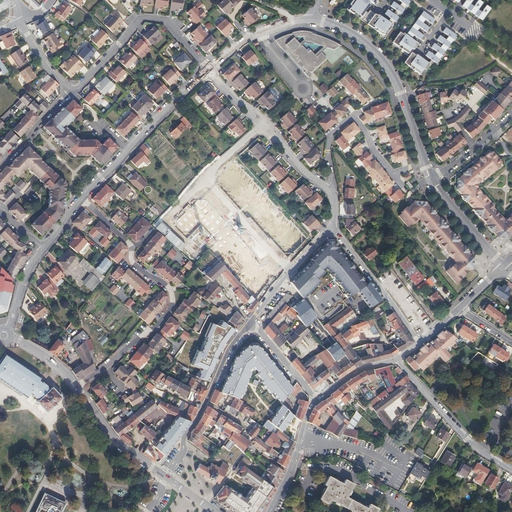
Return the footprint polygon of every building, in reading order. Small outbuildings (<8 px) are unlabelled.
[(154,0),(153,8),(159,8),(159,6),(161,6),(165,7),(166,0),(154,0)] [(170,0),(169,10),(174,11),(174,8),(177,9),(181,9),(182,0),(170,0)] [(232,6),(226,0),(221,0),(216,5),(225,15),(228,12),(227,10),(229,9),(232,6)] [(388,31),(410,2),(407,0),(398,0),(402,2),(399,6),(393,2),(390,6),(396,10),(394,14),(388,9),(384,14),(390,18),(388,22),(378,14),(377,16),(370,10),(368,13),(365,11),(371,2),(377,7),(380,3),(377,1),(377,0),(352,0),(346,9),(382,35),(386,30),(388,31)] [(470,4),(472,0),(466,0),(462,6),(466,9),(470,4)] [(478,10),(483,3),(479,0),(478,0),(474,6),(470,11),(474,15),(478,10)] [(198,2),(186,13),(189,17),(192,20),(190,21),(194,25),(204,15),(199,9),(202,7),(198,2)] [(72,10),(63,4),(56,13),(64,19),(72,10)] [(482,20),(491,8),(486,5),(481,12),(478,17),(482,20)] [(250,8),(242,15),(244,18),(246,20),(244,22),(248,25),(257,17),(250,8)] [(109,14),(111,16),(103,24),(111,32),(116,27),(117,27),(120,24),(119,24),(122,21),(112,11),(109,14)] [(435,20),(423,11),(420,16),(425,19),(432,24),(435,20)] [(40,19),(33,22),(38,28),(40,30),(42,33),(49,28),(46,24),(44,19),(41,21),(40,19)] [(218,24),(215,27),(217,29),(224,37),(228,34),(227,32),(229,30),(231,28),(224,19),(221,21),(219,21),(218,23),(218,24)] [(422,23),(417,19),(414,24),(419,27),(426,32),(429,28),(422,23)] [(144,31),(140,34),(149,45),(156,39),(154,37),(158,33),(152,26),(148,30),(145,32),(144,31)] [(198,26),(190,34),(193,37),(194,38),(193,39),(196,43),(202,38),(206,35),(198,26)] [(417,31),(412,27),(409,31),(414,35),(420,40),(424,35),(417,31)] [(400,31),(392,42),(409,55),(404,63),(419,74),(423,69),(425,70),(429,64),(433,67),(456,35),(446,28),(442,32),(448,36),(446,40),(440,35),(437,40),(443,44),(440,48),(434,43),(431,48),(437,52),(434,55),(428,51),(425,55),(431,60),(429,63),(418,56),(417,57),(411,52),(418,43),(411,38),(406,35),(400,31)] [(99,33),(91,42),(98,49),(101,46),(101,47),(105,43),(104,43),(106,40),(109,37),(102,30),(99,33)] [(300,68),(302,66),(304,69),(307,72),(305,73),(304,74),(306,76),(308,78),(311,76),(309,74),(313,71),(326,59),(321,53),(326,48),(333,50),(341,46),(333,42),(328,40),(324,38),(319,36),(312,34),(312,33),(310,32),(307,31),(305,31),(301,31),(297,31),(295,32),(291,33),(292,34),(287,35),(280,37),(275,40),(276,43),(281,48),(284,51),(286,50),(290,55),(289,56),(294,61),(296,59),(298,61),(295,63),(300,68)] [(11,32),(0,37),(6,49),(15,45),(12,40),(11,36),(13,36),(11,32)] [(44,38),(43,40),(46,44),(47,43),(49,46),(51,49),(50,50),(52,53),(59,48),(57,45),(60,44),(52,33),(44,38)] [(209,36),(204,40),(198,46),(203,51),(206,49),(207,50),(216,42),(209,36)] [(135,43),(133,45),(130,48),(137,55),(146,45),(139,39),(135,43)] [(173,39),(170,42),(175,47),(178,45),(173,39)] [(95,49),(88,43),(78,53),(85,60),(89,57),(88,56),(90,55),(95,49)] [(19,49),(10,55),(18,67),(27,61),(25,58),(24,56),(19,49)] [(124,56),(123,54),(118,60),(126,68),(136,57),(130,50),(126,54),(124,56)] [(244,55),(245,56),(242,59),(248,66),(251,63),(252,64),(257,60),(250,51),(244,55)] [(190,61),(183,53),(173,62),(180,70),(183,67),(186,64),(190,61)] [(65,62),(64,61),(59,66),(70,76),(71,76),(73,74),(73,71),(76,68),(78,70),(83,65),(73,55),(65,62)] [(228,81),(235,75),(240,71),(234,64),(222,74),(228,81)] [(28,66),(19,72),(26,83),(35,77),(35,76),(32,73),(31,73),(29,71),(31,70),(28,66)] [(110,71),(107,74),(116,82),(125,72),(118,66),(115,69),(112,72),(110,71)] [(170,69),(161,77),(169,85),(172,83),(175,80),(174,80),(177,77),(179,74),(173,67),(170,70),(170,69)] [(347,73),(339,80),(345,86),(353,79),(347,73)] [(234,87),(236,86),(237,87),(240,90),(249,83),(241,74),(237,77),(230,83),(234,87)] [(235,75),(228,81),(230,83),(237,77),(235,75)] [(100,82),(99,81),(94,86),(103,95),(113,84),(105,76),(103,79),(104,79),(103,80),(102,80),(100,82)] [(58,85),(51,78),(40,89),(47,96),(58,85)] [(353,79),(345,86),(353,94),(354,93),(360,88),(360,87),(353,79)] [(167,89),(158,80),(147,90),(156,98),(159,95),(160,93),(161,94),(167,89)] [(257,85),(254,82),(244,92),(247,96),(249,94),(251,96),(253,99),(262,91),(260,89),(260,87),(259,85),(257,85)] [(324,83),(320,87),(324,92),(328,88),(324,83)] [(337,93),(338,92),(336,89),(333,86),(327,91),(333,97),(337,93)] [(31,87),(24,93),(29,98),(30,99),(34,95),(37,92),(31,87)] [(208,89),(207,88),(198,96),(204,102),(209,99),(215,93),(216,92),(211,87),(208,89)] [(354,93),(363,103),(369,98),(360,88),(354,93)] [(99,96),(92,89),(83,99),(90,105),(99,96)] [(458,93),(459,93),(456,98),(457,99),(461,101),(463,98),(466,94),(466,93),(461,89),(458,93)] [(504,89),(503,90),(511,97),(511,95),(506,90),(504,89)] [(458,93),(453,90),(448,98),(454,101),(456,98),(459,93),(458,93)] [(502,92),(500,93),(510,101),(511,99),(511,98),(511,97),(503,90),(502,92)] [(273,97),(268,91),(258,100),(261,104),(263,103),(265,106),(269,110),(276,103),(272,99),(273,97)] [(426,92),(416,96),(419,103),(420,103),(429,100),(426,92)] [(24,93),(19,98),(24,103),(29,98),(24,93)] [(500,93),(497,97),(506,105),(510,101),(500,93)] [(32,100),(35,103),(30,109),(30,110),(26,115),(33,122),(38,117),(50,104),(38,94),(35,97),(32,100)] [(143,95),(138,101),(146,110),(150,106),(152,104),(143,95)] [(217,95),(211,101),(207,104),(215,113),(223,105),(220,102),(219,100),(220,99),(217,95)] [(497,97),(493,102),(503,110),(506,105),(497,97)] [(340,103),(341,104),(334,109),(336,110),(340,116),(341,117),(348,112),(345,109),(351,104),(347,99),(346,99),(343,101),(340,103)] [(54,138),(62,146),(63,146),(65,148),(68,150),(73,155),(83,155),(84,155),(90,155),(91,156),(92,155),(95,157),(94,159),(99,164),(102,164),(111,155),(111,154),(117,147),(108,138),(101,145),(95,140),(79,140),(65,127),(74,118),(73,118),(79,111),(78,110),(80,108),(72,100),(64,109),(63,107),(52,119),(51,118),(44,125),(42,127),(48,132),(54,138)] [(429,100),(420,103),(422,108),(430,106),(431,106),(429,100)] [(138,101),(131,108),(135,112),(140,116),(142,114),(146,110),(138,101)] [(493,102),(492,101),(483,110),(487,114),(488,113),(493,118),(494,119),(503,110),(493,102)] [(388,102),(381,105),(384,115),(384,116),(392,113),(388,102)] [(384,115),(381,105),(371,108),(371,109),(372,109),(375,119),(384,116),(384,115)] [(305,113),(310,118),(316,111),(311,106),(308,108),(304,112),(305,113)] [(422,108),(421,109),(423,114),(432,111),(430,106),(422,108)] [(226,108),(216,117),(218,119),(218,121),(220,123),(221,123),(224,125),(232,118),(230,115),(228,113),(229,112),(226,108)] [(375,119),(372,109),(371,109),(368,110),(364,112),(365,114),(360,118),(365,124),(367,122),(375,119)] [(340,116),(336,110),(332,113),(336,119),(340,116)] [(432,111),(423,114),(424,118),(427,128),(436,125),(434,118),(438,118),(437,114),(436,110),(432,111)] [(477,116),(479,118),(486,124),(489,121),(493,118),(488,113),(487,114),(483,110),(480,113),(477,116)] [(288,112),(280,119),(282,122),(284,124),(282,126),(286,130),(296,120),(294,118),(294,116),(292,114),(291,114),(288,112)] [(331,112),(324,117),(331,126),(337,121),(336,119),(332,113),(331,112)] [(129,116),(128,115),(123,120),(124,121),(130,127),(135,122),(134,121),(137,118),(133,114),(131,113),(129,116)] [(24,117),(32,125),(34,122),(33,122),(26,115),(24,117)] [(32,125),(24,117),(12,129),(20,137),(32,125)] [(325,131),(331,126),(324,117),(318,122),(325,131)] [(238,118),(227,127),(233,133),(234,132),(239,136),(246,130),(242,126),(240,124),(241,122),(238,118)] [(486,124),(479,118),(471,126),(478,132),(486,124)] [(168,122),(166,119),(156,129),(159,131),(161,129),(168,122)] [(130,127),(124,121),(116,129),(122,134),(124,131),(125,132),(130,127)] [(179,123),(174,128),(175,129),(171,134),(175,138),(185,128),(181,124),(180,124),(179,123)] [(349,126),(347,127),(354,136),(360,131),(353,123),(349,126)] [(297,124),(289,132),(292,135),(293,137),(292,138),(295,142),(305,133),(297,124)] [(471,126),(470,125),(464,129),(471,138),(478,132),(471,126)] [(376,129),(379,136),(387,133),(385,126),(376,128),(376,129)] [(354,136),(347,127),(344,130),(341,133),(342,134),(341,135),(342,136),(346,142),(354,136)] [(437,127),(428,131),(430,139),(440,135),(437,127)] [(161,129),(159,131),(165,138),(168,136),(161,129)] [(0,142),(0,153),(1,155),(7,149),(7,150),(14,143),(13,143),(18,138),(10,131),(5,135),(6,136),(0,142)] [(388,137),(390,143),(400,140),(398,132),(388,135),(388,137)] [(459,133),(453,138),(454,140),(454,139),(459,147),(460,147),(464,143),(462,141),(464,140),(459,133)] [(346,142),(342,136),(339,138),(335,141),(343,150),(349,145),(346,142)] [(313,146),(305,137),(297,145),(300,148),(301,150),(300,151),(303,155),(309,149),(313,146)] [(454,140),(451,142),(457,149),(459,147),(454,139),(454,140)] [(400,140),(390,143),(393,151),(390,152),(392,156),(400,153),(399,149),(403,148),(400,140)] [(451,142),(445,147),(450,153),(457,149),(451,142)] [(258,143),(249,150),(252,153),(252,155),(253,157),(255,157),(257,159),(268,150),(264,146),(262,148),(261,146),(258,143)] [(352,149),(359,158),(365,153),(360,148),(362,146),(360,143),(352,149)] [(139,150),(141,152),(131,161),(137,168),(143,162),(145,165),(149,161),(145,157),(151,153),(144,145),(139,150)] [(445,147),(442,149),(448,156),(450,153),(445,147)] [(17,158),(13,161),(14,162),(8,168),(14,173),(18,177),(27,168),(30,171),(29,172),(33,175),(33,174),(38,179),(49,168),(40,159),(37,155),(33,151),(32,153),(27,148),(17,158)] [(315,148),(311,152),(305,157),(304,158),(309,165),(321,155),(315,148)] [(448,156),(442,149),(436,154),(441,161),(448,156)] [(492,151),(491,149),(488,152),(482,157),(482,156),(481,156),(480,156),(479,157),(479,158),(480,159),(458,178),(458,184),(458,190),(475,210),(498,237),(498,239),(504,240),(509,240),(510,239),(511,238),(511,237),(511,215),(507,220),(507,219),(506,220),(505,220),(501,215),(500,216),(493,207),(494,207),(487,198),(484,195),(483,196),(477,188),(477,187),(477,184),(487,175),(488,176),(491,173),(498,167),(500,166),(499,165),(502,162),(492,151)] [(400,153),(392,156),(394,163),(407,159),(404,151),(400,153)] [(372,158),(366,152),(365,153),(359,158),(358,159),(365,168),(371,163),(369,161),(372,158)] [(268,154),(260,162),(267,170),(277,162),(274,158),(272,159),(271,157),(268,154)] [(371,163),(365,168),(370,174),(369,175),(371,177),(381,169),(374,160),(371,163)] [(278,165),(269,173),(278,182),(288,173),(284,169),(283,170),(281,168),(278,165)] [(0,173),(0,197),(3,194),(0,190),(0,188),(4,185),(4,184),(14,173),(8,168),(7,166),(0,173)] [(48,196),(49,196),(48,208),(30,226),(33,228),(34,228),(42,235),(58,219),(61,216),(62,209),(63,209),(65,198),(64,198),(66,185),(49,168),(38,179),(44,184),(43,185),(49,190),(48,196)] [(375,180),(379,185),(388,178),(389,177),(381,169),(371,177),(373,181),(375,180)] [(131,174),(127,178),(139,190),(146,184),(135,173),(132,176),(131,174)] [(409,173),(403,178),(406,181),(412,177),(409,173)] [(288,177),(280,185),(282,187),(282,189),(283,191),(285,191),(287,194),(289,192),(298,184),(294,180),(292,182),(290,180),(288,177)] [(388,178),(379,185),(386,194),(392,189),(390,187),(393,185),(388,178)] [(21,179),(16,185),(21,190),(27,185),(21,179)] [(354,180),(346,179),(344,198),(353,199),(354,180)] [(105,184),(99,191),(104,196),(102,198),(105,201),(105,202),(107,204),(110,201),(108,199),(114,192),(106,185),(105,184)] [(303,184),(295,191),(303,200),(307,197),(313,191),(309,188),(308,189),(306,187),(303,184)] [(131,192),(123,185),(115,193),(123,201),(131,192)] [(392,189),(386,194),(389,197),(390,197),(395,203),(403,195),(399,189),(395,192),(392,189)] [(9,190),(4,195),(0,199),(0,200),(4,205),(15,195),(9,190)] [(315,194),(309,199),(305,203),(310,208),(313,206),(314,207),(322,199),(316,192),(315,194)] [(96,193),(91,199),(100,207),(105,202),(105,201),(102,198),(97,194),(96,193)] [(272,215),(278,210),(265,196),(259,201),(272,215)] [(16,203),(13,205),(24,216),(27,213),(16,203)] [(403,213),(404,215),(401,217),(410,228),(414,225),(415,226),(422,220),(428,227),(433,233),(432,234),(446,251),(447,250),(455,260),(458,263),(455,266),(452,269),(453,270),(449,273),(459,285),(465,280),(467,278),(466,277),(473,271),(474,270),(476,270),(476,265),(476,259),(475,259),(473,258),(451,231),(440,218),(428,205),(422,204),(417,203),(410,209),(409,208),(403,213)] [(13,205),(9,210),(20,221),(24,216),(13,205)] [(351,205),(346,205),(345,214),(354,214),(354,205),(351,205)] [(119,209),(114,215),(117,217),(113,222),(119,227),(126,220),(127,218),(121,212),(122,212),(119,209)] [(81,212),(77,218),(85,225),(90,219),(81,212)] [(306,219),(305,221),(303,223),(311,231),(313,229),(315,227),(317,229),(321,225),(316,220),(312,215),(309,218),(307,217),(306,219)] [(135,222),(132,225),(141,233),(143,231),(145,232),(150,225),(142,218),(141,217),(136,223),(135,222)] [(85,225),(77,218),(71,224),(72,225),(79,231),(85,225)] [(103,226),(98,222),(93,228),(98,232),(103,226)] [(359,229),(354,222),(347,228),(352,235),(359,229)] [(378,228),(375,224),(368,229),(372,233),(378,228)] [(129,228),(131,229),(126,234),(126,235),(135,243),(140,236),(139,235),(141,233),(132,225),(129,228)] [(98,232),(98,233),(103,238),(104,237),(109,231),(103,226),(98,232)] [(298,243),(306,235),(298,227),(290,235),(298,243)] [(8,228),(0,236),(11,246),(16,241),(18,239),(8,228)] [(158,232),(151,239),(156,244),(159,247),(166,239),(158,232)] [(72,238),(74,240),(68,246),(76,253),(78,250),(86,242),(76,234),(72,238)] [(282,258),(293,248),(285,240),(274,249),(282,258)] [(13,248),(18,251),(7,270),(9,272),(9,274),(10,275),(13,279),(14,279),(19,270),(19,269),(20,269),(27,257),(27,255),(26,255),(22,252),(25,246),(17,241),(13,248)] [(329,265),(342,255),(336,249),(338,247),(333,241),(328,242),(311,259),(312,260),(301,272),(292,280),(290,283),(301,296),(303,299),(305,296),(320,282),(317,279),(324,272),(323,271),(326,268),(329,265)] [(120,242),(114,249),(122,255),(127,249),(120,242)] [(149,242),(143,248),(144,249),(150,254),(151,255),(157,249),(159,251),(161,248),(159,247),(156,244),(154,247),(149,242)] [(379,252),(373,245),(363,253),(368,260),(379,252)] [(114,249),(113,250),(122,258),(123,256),(122,255),(114,249)] [(150,254),(144,249),(137,257),(143,263),(150,254)] [(77,257),(69,250),(58,262),(66,269),(77,257)] [(113,250),(108,256),(116,264),(122,258),(113,250)] [(333,275),(349,263),(346,259),(342,255),(329,265),(326,268),(331,273),(333,275)] [(398,264),(398,263),(403,270),(403,271),(412,264),(412,263),(411,263),(406,257),(406,256),(397,263),(398,264)] [(103,272),(111,263),(105,258),(95,269),(101,274),(103,272)] [(84,259),(79,265),(89,273),(90,274),(82,283),(90,290),(103,276),(101,274),(95,269),(85,260),(84,259)] [(156,259),(156,260),(151,265),(154,268),(159,262),(156,259)] [(160,261),(159,262),(154,268),(153,269),(159,274),(166,266),(160,261)] [(225,267),(220,261),(214,267),(212,269),(206,275),(212,281),(220,273),(226,268),(225,267)] [(341,286),(358,274),(349,263),(333,275),(341,286)] [(62,273),(53,264),(45,272),(49,277),(53,282),(59,276),(62,273)] [(412,264),(403,271),(404,271),(409,277),(408,277),(409,278),(418,271),(417,270),(417,271),(412,265),(412,264)] [(169,269),(166,266),(159,274),(162,277),(169,269)] [(206,275),(212,269),(209,266),(203,272),(204,273),(206,275)] [(0,313),(8,311),(15,282),(13,281),(13,279),(2,267),(0,272),(0,313)] [(125,272),(118,267),(111,276),(117,281),(120,277),(125,272)] [(169,268),(169,269),(162,277),(168,282),(170,280),(175,274),(169,268)] [(226,268),(220,273),(223,276),(229,281),(234,277),(226,268)] [(126,271),(125,272),(120,277),(126,282),(129,279),(133,274),(127,269),(126,271)] [(418,271),(409,278),(410,278),(414,284),(414,285),(423,278),(423,277),(422,278),(417,272),(418,271)] [(176,272),(175,274),(170,280),(176,285),(180,281),(183,278),(176,272)] [(204,273),(202,276),(212,285),(214,283),(212,281),(206,275),(204,273)] [(223,276),(220,273),(212,281),(214,283),(215,283),(223,276)] [(357,290),(366,285),(358,274),(341,286),(349,296),(357,290)] [(136,276),(132,281),(129,285),(128,285),(135,290),(142,282),(136,276)] [(46,280),(41,283),(36,287),(43,295),(47,292),(50,297),(56,293),(55,292),(58,290),(55,286),(53,282),(49,277),(46,280)] [(234,277),(229,281),(232,285),(236,290),(240,287),(242,285),(237,280),(234,277)] [(237,280),(242,285),(245,289),(249,293),(251,296),(253,297),(256,294),(240,277),(237,280)] [(148,287),(142,282),(135,290),(134,291),(140,296),(143,293),(148,288),(148,287)] [(376,289),(371,282),(366,285),(357,290),(364,299),(369,307),(383,297),(376,289)] [(212,285),(209,289),(216,294),(220,288),(215,283),(214,283),(212,285)] [(501,287),(497,285),(492,292),(504,300),(511,290),(508,288),(508,287),(505,285),(504,286),(502,285),(501,287)] [(240,287),(236,290),(233,292),(237,296),(243,291),(240,287)] [(216,294),(209,289),(202,297),(209,302),(213,298),(216,294)] [(167,296),(161,291),(153,300),(160,305),(167,296)] [(237,296),(243,304),(244,304),(247,302),(246,301),(249,298),(247,295),(243,291),(237,296)] [(435,292),(432,294),(428,297),(435,305),(442,300),(435,292)] [(275,307),(274,307),(273,310),(272,310),(270,313),(270,312),(268,315),(267,315),(266,318),(265,318),(262,321),(268,325),(270,323),(278,312),(281,310),(281,309),(286,304),(293,296),(286,293),(284,296),(282,299),(281,299),(280,302),(279,302),(278,304),(277,304),(275,307)] [(196,298),(190,294),(186,300),(193,306),(194,307),(199,300),(196,298)] [(251,296),(249,298),(246,301),(247,302),(248,301),(250,304),(254,299),(253,297),(251,296)] [(303,299),(301,296),(297,299),(299,302),(291,308),(298,314),(302,309),(307,304),(303,299)] [(184,298),(179,304),(189,311),(193,306),(186,300),(184,298)] [(147,304),(145,307),(153,315),(156,312),(157,313),(162,307),(160,305),(153,300),(153,299),(148,305),(147,304)] [(257,302),(254,299),(250,304),(248,307),(252,311),(258,303),(257,302)] [(386,300),(385,300),(379,305),(382,309),(386,307),(385,306),(387,306),(389,305),(386,300)] [(212,305),(214,307),(218,310),(219,310),(221,309),(222,307),(214,302),(212,305)] [(33,308),(33,307),(28,311),(36,321),(47,312),(40,303),(33,308)] [(485,303),(481,309),(490,316),(494,310),(485,303)] [(286,304),(281,309),(285,313),(290,308),(286,304)] [(317,317),(307,304),(302,309),(298,314),(296,316),(298,318),(303,325),(305,327),(312,322),(311,321),(317,317)] [(379,305),(379,304),(371,312),(372,314),(382,309),(379,305)] [(179,305),(177,308),(186,314),(188,312),(179,305)] [(349,306),(331,320),(335,326),(353,312),(349,306)] [(142,311),(143,311),(138,317),(147,324),(152,318),(151,317),(153,315),(145,307),(142,311)] [(244,307),(242,310),(248,317),(250,315),(244,307)] [(290,307),(290,308),(285,313),(286,313),(291,318),(292,319),(296,316),(298,314),(291,308),(290,307)] [(177,308),(173,312),(182,319),(186,314),(177,308)] [(232,308),(229,311),(225,314),(227,316),(229,318),(233,313),(232,308)] [(384,313),(382,309),(372,314),(376,320),(384,313)] [(494,310),(490,316),(501,324),(506,318),(494,310)] [(226,324),(237,331),(245,320),(238,312),(236,311),(230,319),(226,324)] [(173,312),(172,314),(180,321),(182,319),(173,312)] [(278,312),(270,323),(273,325),(276,322),(279,321),(283,316),(278,312)] [(392,313),(387,316),(390,321),(397,316),(394,312),(392,313)] [(167,320),(168,320),(176,326),(179,323),(170,316),(167,320)] [(390,321),(389,322),(393,327),(395,330),(402,325),(397,316),(390,321)] [(76,319),(75,317),(65,329),(64,331),(66,334),(76,319)] [(168,320),(165,324),(173,330),(176,326),(168,320)] [(331,320),(323,325),(331,336),(332,337),(339,332),(338,330),(335,326),(331,320)] [(365,320),(354,324),(357,331),(368,326),(365,320)] [(268,325),(264,330),(272,340),(279,333),(277,330),(273,325),(270,323),(268,325)] [(163,326),(163,327),(171,333),(173,330),(165,324),(163,326)] [(223,328),(223,329),(233,337),(237,331),(226,324),(225,326),(223,328)] [(351,327),(347,330),(352,336),(353,337),(359,333),(357,331),(354,324),(350,325),(351,327)] [(373,324),(368,326),(373,333),(375,334),(378,332),(373,324)] [(217,332),(205,325),(200,334),(210,339),(212,340),(217,332)] [(287,327),(285,325),(279,330),(277,330),(279,333),(281,335),(288,328),(287,327)] [(303,325),(298,329),(304,336),(309,331),(305,327),(303,325)] [(468,329),(461,325),(457,332),(464,337),(468,329)] [(163,327),(160,330),(166,335),(168,336),(171,333),(163,327)] [(294,332),(295,333),(300,339),(304,336),(298,329),(294,332)] [(407,333),(405,329),(397,334),(400,337),(407,333)] [(476,334),(468,329),(464,337),(472,341),(476,334)] [(347,330),(341,335),(346,341),(352,336),(347,330)] [(425,347),(424,345),(419,350),(420,351),(412,359),(418,366),(422,370),(428,365),(426,364),(429,362),(430,363),(439,355),(445,362),(451,356),(446,351),(457,339),(445,330),(443,333),(442,331),(437,336),(438,337),(430,345),(429,344),(425,347)] [(339,332),(332,337),(335,341),(336,343),(341,349),(348,344),(346,341),(341,335),(339,332)] [(279,333),(272,340),(278,348),(280,346),(286,341),(281,335),(279,333)] [(295,333),(290,337),(296,344),(301,340),(300,339),(295,333)] [(400,337),(401,340),(406,347),(413,342),(407,333),(400,337)] [(156,334),(151,339),(160,346),(165,341),(162,339),(157,334),(156,334)] [(200,334),(199,334),(195,342),(207,345),(210,339),(200,334)] [(79,340),(76,336),(70,341),(75,349),(84,342),(82,337),(79,340)] [(290,337),(286,341),(291,348),(296,344),(290,337)] [(396,340),(397,342),(393,344),(391,345),(392,348),(395,353),(406,347),(401,340),(400,341),(398,337),(395,339),(396,340)] [(212,340),(210,339),(207,345),(213,348),(216,342),(212,340)] [(64,346),(57,340),(49,351),(55,356),(64,346)] [(159,347),(151,340),(146,346),(152,351),(155,353),(159,347)] [(84,342),(75,349),(83,363),(89,373),(95,369),(84,342)] [(216,342),(213,348),(211,352),(213,352),(221,356),(225,347),(216,342)] [(143,343),(141,346),(150,353),(152,351),(146,346),(143,343)] [(336,343),(325,350),(334,362),(344,354),(341,349),(336,343)] [(348,344),(341,349),(344,354),(349,362),(357,356),(355,354),(351,349),(349,346),(348,344)] [(368,344),(369,348),(374,360),(380,359),(377,348),(374,349),(372,344),(368,344)] [(375,344),(377,348),(380,359),(391,356),(388,350),(389,350),(387,347),(383,347),(381,344),(375,344)] [(500,348),(493,344),(488,351),(489,352),(486,357),(492,361),(495,356),(500,348)] [(231,367),(220,392),(231,395),(239,399),(240,395),(243,395),(245,389),(243,387),(251,372),(255,369),(257,372),(256,375),(270,393),(272,392),(280,403),(292,386),(259,347),(251,345),(238,355),(235,358),(231,367)] [(358,346),(351,349),(355,354),(363,349),(361,345),(358,346)] [(150,353),(141,346),(136,352),(146,360),(149,357),(148,356),(150,353)] [(369,348),(366,349),(368,355),(370,361),(374,360),(369,348)] [(508,353),(500,348),(495,356),(503,361),(508,353)] [(325,350),(316,355),(319,358),(327,367),(327,368),(335,362),(334,362),(325,350)] [(294,351),(288,356),(290,357),(287,359),(290,363),(295,359),(298,356),(296,354),(294,351)] [(146,360),(136,352),(129,361),(138,368),(143,362),(144,363),(146,360)] [(213,352),(212,355),(209,362),(217,366),(221,356),(213,352)] [(0,364),(0,378),(25,396),(26,397),(29,393),(38,400),(36,401),(46,412),(52,407),(56,403),(62,398),(56,392),(55,391),(52,387),(50,389),(40,380),(41,378),(7,355),(0,364)] [(358,358),(357,356),(349,362),(350,362),(355,368),(362,363),(370,361),(368,355),(360,357),(360,356),(358,358)] [(314,356),(313,356),(303,364),(301,361),(298,363),(305,370),(313,364),(315,361),(314,356)] [(409,356),(405,360),(414,370),(418,366),(412,359),(409,357),(409,356)] [(486,357),(485,356),(481,362),(494,370),(497,364),(492,361),(486,357)] [(192,360),(187,358),(184,363),(189,366),(192,360)] [(205,360),(204,359),(199,370),(204,372),(205,373),(207,368),(215,371),(217,366),(209,362),(205,360)] [(298,363),(295,359),(290,363),(294,367),(298,363)] [(340,370),(335,362),(327,368),(330,371),(332,369),(335,374),(340,370)] [(350,362),(340,370),(344,374),(355,368),(350,362)] [(83,363),(79,366),(85,375),(89,373),(83,363)] [(298,363),(294,367),(299,374),(305,370),(298,363)] [(313,364),(305,370),(299,374),(304,381),(311,375),(314,373),(312,371),(314,369),(312,367),(314,366),(313,364)] [(73,370),(72,371),(79,380),(85,375),(79,366),(73,370)] [(133,370),(130,367),(126,372),(120,366),(114,373),(117,376),(119,378),(118,379),(122,382),(133,370)] [(384,367),(374,370),(374,372),(375,374),(376,376),(379,374),(383,374),(386,373),(384,367)] [(372,369),(364,371),(368,378),(369,378),(374,378),(374,377),(372,369)] [(132,377),(136,372),(133,370),(122,382),(126,386),(127,385),(129,387),(132,390),(139,383),(132,377)] [(165,375),(156,370),(150,379),(157,384),(165,375)] [(204,372),(199,370),(195,377),(200,379),(202,376),(204,372)] [(344,374),(340,370),(335,374),(334,374),(339,378),(344,374)] [(324,371),(322,372),(318,376),(322,381),(325,378),(328,376),(324,371)] [(364,371),(357,375),(362,382),(368,378),(364,371)] [(391,373),(387,375),(391,383),(388,384),(390,389),(395,385),(394,384),(396,383),(391,373)] [(383,374),(379,374),(385,385),(388,384),(383,374)] [(167,376),(165,375),(157,384),(162,387),(164,384),(163,383),(167,376)] [(313,379),(311,375),(304,381),(307,384),(313,379)] [(357,375),(345,383),(350,388),(351,390),(352,392),(354,390),(355,391),(356,390),(353,387),(362,382),(357,375)] [(172,379),(167,376),(163,383),(164,384),(168,386),(172,379)] [(318,376),(313,379),(307,384),(311,389),(322,381),(318,376)] [(328,376),(325,378),(331,384),(333,382),(328,376)] [(409,380),(405,376),(396,383),(394,384),(395,385),(397,388),(401,385),(407,381),(409,380)] [(325,378),(322,381),(327,387),(331,384),(325,378)] [(179,382),(172,379),(168,386),(175,390),(179,382)] [(187,387),(186,386),(181,394),(186,396),(189,391),(194,381),(190,379),(187,387)] [(198,383),(194,381),(189,391),(190,392),(188,399),(192,401),(194,399),(193,394),(198,383)] [(327,387),(322,381),(311,389),(313,392),(318,391),(319,391),(321,392),(327,387)] [(407,381),(401,385),(406,390),(410,395),(406,398),(407,399),(410,402),(418,393),(411,386),(407,381)] [(147,382),(144,386),(151,391),(153,387),(147,382)] [(186,386),(179,382),(175,390),(181,394),(186,386)] [(95,386),(92,389),(100,399),(107,393),(99,383),(95,386)] [(342,385),(338,389),(343,396),(347,393),(351,390),(350,388),(345,383),(342,385)] [(401,385),(397,388),(388,395),(384,398),(380,401),(379,402),(384,408),(396,398),(399,396),(406,390),(401,385)] [(395,385),(390,389),(386,392),(388,395),(397,388),(395,385)] [(205,389),(201,387),(197,395),(198,395),(203,397),(207,390),(205,389)] [(445,387),(440,393),(445,397),(450,391),(445,387)] [(338,389),(330,395),(331,395),(334,399),(336,402),(340,399),(343,396),(338,389)] [(220,392),(215,390),(210,402),(217,405),(222,394),(220,392)] [(133,406),(143,400),(138,392),(134,395),(132,397),(131,396),(128,398),(126,395),(122,397),(123,398),(124,400),(126,403),(129,401),(133,406)] [(347,393),(343,396),(340,399),(344,404),(348,401),(351,398),(347,393)] [(357,398),(356,400),(364,408),(369,403),(366,400),(363,395),(360,394),(357,398)] [(242,402),(235,398),(231,407),(237,410),(241,403),(242,402)] [(369,398),(366,400),(369,403),(372,408),(375,405),(369,398)] [(100,399),(95,403),(103,414),(105,412),(109,410),(100,399)] [(151,400),(134,414),(140,420),(140,421),(147,415),(157,406),(156,405),(153,402),(151,400)] [(299,403),(296,410),(294,413),(293,415),(293,416),(301,421),(306,409),(305,408),(308,402),(300,400),(300,401),(298,400),(297,402),(299,403)] [(121,402),(120,401),(113,407),(115,411),(119,408),(123,405),(121,402)] [(323,401),(314,408),(318,413),(320,412),(324,408),(326,407),(327,406),(323,402),(323,401)] [(348,401),(344,404),(348,408),(353,414),(355,411),(356,410),(352,406),(348,401)] [(375,405),(372,408),(377,414),(383,409),(384,408),(379,402),(375,405)] [(185,403),(183,409),(182,412),(187,414),(190,406),(185,403)] [(247,406),(241,403),(237,410),(244,414),(247,409),(248,407),(247,406)] [(175,408),(166,404),(163,409),(166,412),(176,415),(178,411),(178,409),(175,408)] [(275,414),(270,422),(278,430),(282,433),(288,423),(293,415),(283,404),(275,414)] [(231,407),(228,405),(225,410),(235,414),(237,410),(231,407)] [(333,405),(328,409),(333,415),(337,411),(333,405)] [(196,408),(190,406),(187,414),(186,414),(193,418),(197,409),(196,408)] [(215,411),(207,407),(204,413),(212,417),(213,415),(215,411)] [(420,414),(411,407),(405,416),(414,422),(420,414)] [(255,411),(254,413),(250,419),(255,422),(262,411),(257,408),(255,411)] [(318,413),(314,408),(309,417),(315,420),(316,419),(317,415),(318,413)] [(383,409),(377,414),(381,419),(385,416),(387,415),(383,409)] [(123,412),(119,415),(121,418),(124,422),(123,423),(129,429),(140,420),(134,414),(132,411),(126,416),(123,412)] [(333,415),(332,417),(333,419),(339,424),(340,422),(343,418),(337,411),(333,415)] [(353,414),(351,418),(348,422),(349,422),(356,412),(355,411),(353,414)] [(212,417),(204,413),(199,423),(206,427),(208,424),(211,419),(212,417)] [(118,414),(112,419),(115,423),(121,418),(119,415),(118,414)] [(218,420),(223,423),(221,426),(224,428),(233,432),(237,435),(238,434),(242,427),(234,423),(222,414),(221,414),(218,420)] [(178,416),(173,423),(184,431),(191,422),(185,419),(180,417),(178,416)] [(385,416),(381,419),(386,427),(391,424),(385,416)] [(436,422),(429,416),(423,424),(431,429),(436,422)] [(339,424),(333,419),(325,430),(330,432),(332,434),(339,424)] [(267,420),(263,425),(268,429),(272,424),(270,422),(267,420)] [(340,422),(339,424),(332,434),(338,437),(340,434),(344,428),(345,426),(340,422)] [(123,423),(115,430),(119,437),(126,432),(129,429),(123,423)] [(206,427),(199,423),(194,430),(201,434),(203,431),(206,427)] [(145,425),(140,432),(149,441),(156,434),(145,425)] [(261,427),(255,435),(264,443),(268,446),(271,449),(276,443),(279,439),(275,435),(273,434),(269,430),(268,430),(267,429),(268,429),(263,425),(261,427)] [(169,427),(154,446),(158,450),(164,456),(180,436),(169,427)] [(374,427),(371,430),(381,440),(384,436),(374,427)] [(233,432),(224,428),(221,433),(229,437),(233,432)] [(357,431),(344,428),(340,434),(355,438),(357,431)] [(194,429),(192,433),(191,436),(189,440),(186,440),(193,445),(195,442),(201,434),(194,430),(194,429)] [(447,434),(440,429),(436,437),(443,441),(447,434)] [(279,439),(283,443),(281,447),(284,449),(282,452),(289,455),(295,443),(292,441),(285,435),(282,433),(278,430),(277,432),(276,433),(275,435),(279,439)] [(119,437),(128,443),(132,439),(133,437),(126,432),(119,437)] [(237,435),(233,432),(229,437),(228,439),(234,443),(243,450),(249,442),(250,441),(238,434),(237,435)] [(249,442),(250,443),(250,445),(252,446),(254,446),(259,450),(261,448),(264,443),(255,435),(250,441),(249,442)] [(226,441),(223,445),(229,449),(232,446),(226,441)] [(195,442),(193,445),(202,452),(204,449),(195,442)] [(271,449),(268,446),(264,451),(269,455),(271,453),(273,450),(271,449)] [(147,447),(142,454),(153,461),(155,460),(154,457),(152,452),(147,447)] [(423,451),(418,448),(414,454),(419,457),(423,451)] [(454,456),(446,451),(440,462),(448,467),(454,456)] [(278,458),(279,458),(277,463),(285,468),(290,457),(289,457),(289,455),(282,452),(281,455),(278,453),(276,456),(279,457),(278,458)] [(217,453),(213,457),(223,464),(223,463),(226,459),(217,453)] [(251,462),(243,456),(238,461),(241,462),(233,474),(255,488),(247,500),(223,484),(212,497),(231,511),(261,511),(275,488),(263,479),(247,467),(251,462)] [(470,468),(462,462),(456,472),(465,477),(470,468)] [(204,466),(200,464),(195,472),(196,473),(197,472),(200,474),(200,475),(201,475),(202,475),(204,476),(204,477),(205,477),(206,477),(208,478),(208,479),(210,480),(210,479),(212,480),(212,481),(213,481),(214,481),(217,483),(219,484),(220,482),(222,478),(223,479),(224,477),(223,477),(225,473),(226,473),(227,472),(226,472),(228,467),(223,463),(223,464),(220,469),(217,467),(218,466),(216,465),(215,466),(213,465),(213,464),(211,463),(210,464),(211,464),(209,467),(208,466),(206,467),(204,466)] [(285,468),(277,463),(275,467),(282,471),(284,472),(285,468)] [(418,464),(416,463),(406,479),(412,482),(415,477),(418,479),(420,476),(425,479),(429,472),(426,470),(424,469),(425,468),(422,467),(422,466),(418,463),(418,464)] [(476,463),(472,470),(477,474),(473,480),(480,484),(488,470),(476,463)] [(265,471),(267,473),(263,479),(275,488),(276,486),(274,485),(277,481),(278,482),(281,478),(279,476),(282,471),(275,467),(270,464),(265,471)] [(498,479),(489,474),(484,483),(492,488),(498,479)] [(330,500),(350,511),(349,511),(376,511),(378,509),(369,504),(367,508),(347,497),(354,484),(346,479),(343,484),(329,476),(324,485),(325,486),(318,500),(328,505),(330,500)] [(511,487),(503,482),(497,493),(501,495),(499,499),(503,501),(511,487)] [(61,511),(65,504),(44,493),(34,511),(61,511)]
